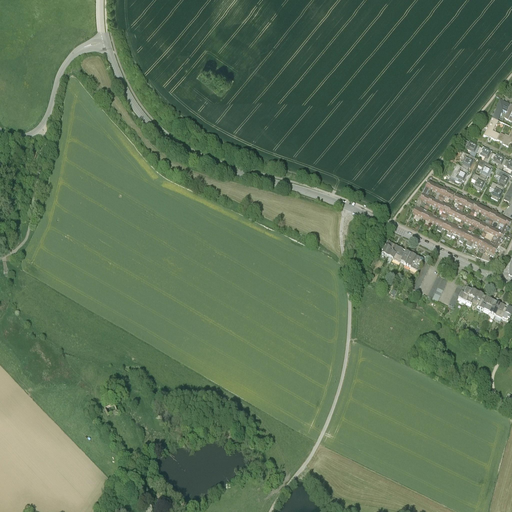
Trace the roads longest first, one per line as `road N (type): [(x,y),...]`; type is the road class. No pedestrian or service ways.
road 1 (tertiary): [(108,57),(146,131),(192,165),(322,207),(461,274),(510,288)]
road 2 (unclassified): [(84,57),(60,81),(41,131),(22,140),(0,133)]
